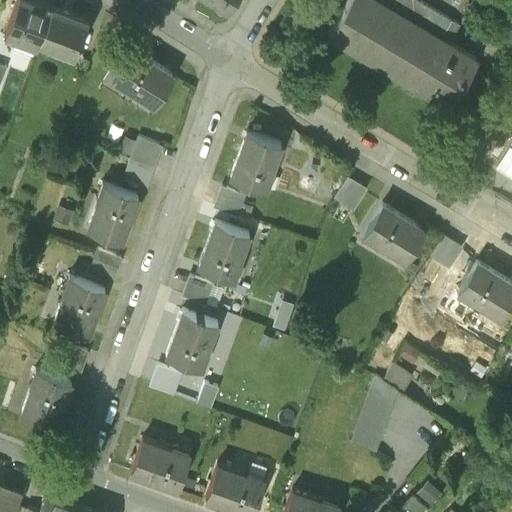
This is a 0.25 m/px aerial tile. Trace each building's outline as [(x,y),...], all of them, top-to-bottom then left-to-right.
[(49,8),(27,0),(16,0),(3,36),(16,40),(18,35),(37,42),(49,8)] [(423,0),(345,0),(328,31),(448,102),(476,55),(440,34),(450,16),(423,0)] [(87,21),(49,8),(37,42),(74,55),(87,21)] [(132,48),(112,80),(127,89),(128,88),(154,104),(173,72),(132,48)] [(246,127),(229,173),(265,186),(271,170),(269,170),(280,140),(246,127)] [(159,143),(137,135),(123,175),(145,183),(159,143)] [(511,140),(495,168),(511,178),(511,140)] [(346,177),(334,197),(354,209),(366,189),(346,177)] [(96,198),(86,227),(120,239),(137,193),(101,181),(95,198),(96,198)] [(222,183),(214,204),(236,212),(244,191),(222,183)] [(383,203),(363,236),(377,245),(378,243),(405,259),(424,228),(383,203)] [(214,216),(197,262),(233,275),(240,258),(238,257),(248,229),(214,216)] [(443,235),(431,255),(450,267),(462,247),(443,235)] [(97,248),(90,268),(112,276),(119,256),(97,248)] [(511,281),(478,261),(458,294),(473,303),(474,301),(500,317),(511,297),(511,281)] [(190,272),(182,293),(204,301),(211,280),(190,272)] [(53,319),(87,331),(103,286),(68,274),(62,290),(63,290),(53,319)] [(182,304),(165,351),(201,364),(208,346),(206,345),(216,317),(182,304)] [(63,341),(56,361),(78,369),(86,349),(63,341)] [(179,369),(157,361),(150,382),(172,390),(179,369)] [(70,380),(34,367),(28,385),(29,385),(19,413),(53,425),(70,380)] [(393,385),(374,371),(350,439),(372,447),(393,385)] [(169,444),(141,434),(129,467),(175,483),(187,447),(170,442),(169,444)] [(216,459),(204,493),(250,508),(262,473),(245,467),(244,469),(216,459)] [(0,511),(9,511),(18,489),(1,483),(0,486),(0,511)] [(320,495),(291,485),(281,511),(332,511),(337,499),(320,493),(320,495)] [(76,511),(79,506),(44,492),(37,510),(36,511),(76,511)]
